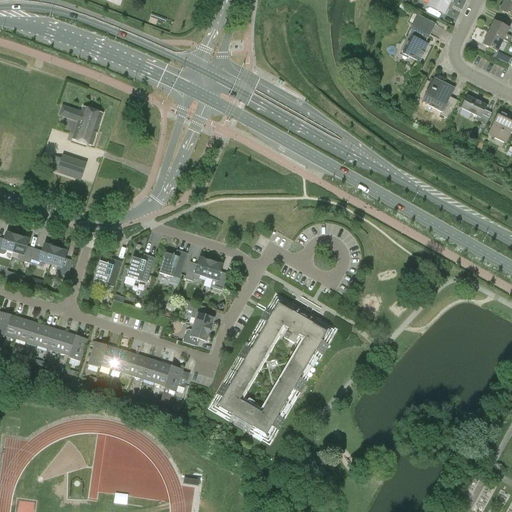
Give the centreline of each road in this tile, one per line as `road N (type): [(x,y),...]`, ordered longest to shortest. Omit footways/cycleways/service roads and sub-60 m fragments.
road 1 (primary): [(206,99),(511,267)]
road 2 (primary): [(511,241),(216,75)]
road 3 (primary): [(197,66),(62,12),(0,7)]
road 4 (primary): [(0,21),(60,35),(188,89)]
road 5 (residential): [(213,359),(66,312)]
road 6 (residential): [(259,269),(141,213)]
road 7 (residential): [(511,92),(467,70),(458,57),(481,0)]
